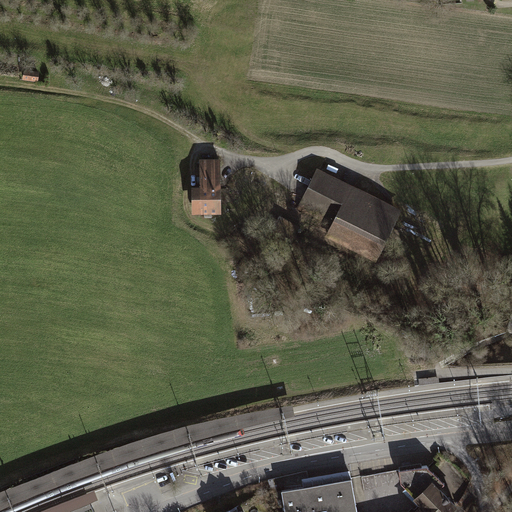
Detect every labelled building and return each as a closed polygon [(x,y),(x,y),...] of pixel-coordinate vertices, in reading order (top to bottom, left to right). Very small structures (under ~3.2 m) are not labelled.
[(25,71),(24,78),(36,80),(37,73),(25,71)] [(201,211),(220,211),(220,177),(215,177),(215,167),(220,167),(219,160),(200,160),(201,211)] [(300,209),(334,226),(332,229),(378,252),(382,243),(382,244),(386,237),(385,237),(396,216),(367,201),(369,196),(319,171),(300,209)] [(299,227),(280,216),(274,226),(293,237),(299,227)] [(298,302),(301,309),(307,306),(304,299),(298,302)] [(295,415),(293,404),(272,407),(245,412),(212,419),(189,424),(135,441),(116,447),(86,457),(54,469),(28,479),(4,489),(0,491),(0,508),(6,506),(39,492),(68,481),(107,466),(160,449),(206,436),(261,422),(295,415)] [(413,511),(448,511),(455,506),(439,489),(444,483),(427,465),(399,470),(401,483),(421,505),(413,511)] [(357,511),(351,478),(282,490),(285,511),(357,511)] [(63,511),(90,502),(98,498),(95,489),(56,504),(36,511),(63,511)] [(94,511),(92,506),(90,502),(63,511),(94,511)]
